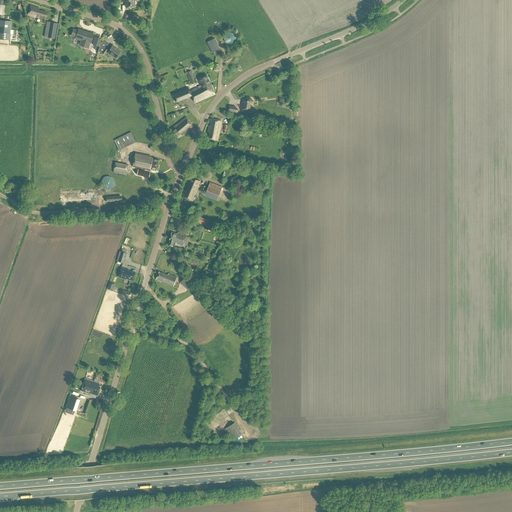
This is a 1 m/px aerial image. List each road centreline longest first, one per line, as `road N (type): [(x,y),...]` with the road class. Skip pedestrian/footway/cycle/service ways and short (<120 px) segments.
road 1 (trunk): [(511,441),(0,486)]
road 2 (trunk): [(0,496),(511,452)]
road 3 (tertiary): [(76,511),(182,171)]
road 4 (tertiary): [(182,171),(216,98),(237,80),(402,0)]
road 5 (unclassified): [(182,171),(170,162),(147,65),(131,37),(39,0)]
